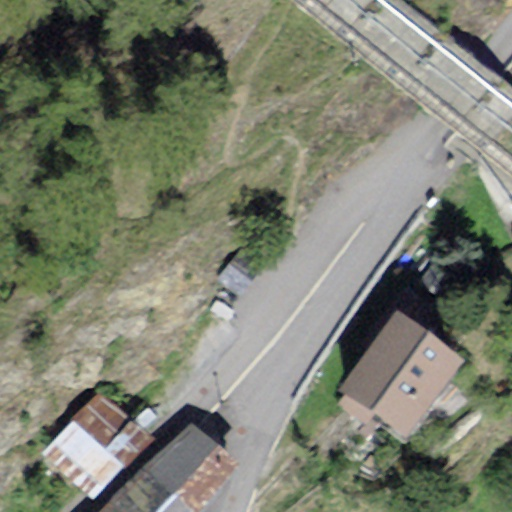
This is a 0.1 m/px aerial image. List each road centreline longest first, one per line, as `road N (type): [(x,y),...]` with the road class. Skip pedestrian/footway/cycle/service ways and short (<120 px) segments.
road 1 (unclassified): [(82,511),(406,160)]
road 2 (residential): [(238,511),(280,404),(397,217),(406,160)]
road 3 (unclassified): [(406,160),(511,37)]
